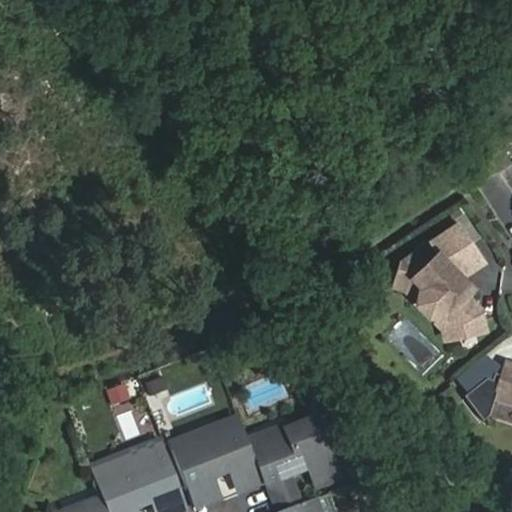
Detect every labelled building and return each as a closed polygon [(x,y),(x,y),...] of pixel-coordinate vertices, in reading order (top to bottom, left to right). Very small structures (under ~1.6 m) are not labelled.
[(481,258),(457,223),(431,241),(437,251),(430,258),(413,253),(400,261),(398,272),(413,276),(422,285),(423,297),(437,312),(448,312),(456,321),(460,336),(485,330),(480,309),(466,294),(474,287),(461,274),(481,258)] [(339,283),(323,297),(332,307),(347,292),(339,283)] [(511,367),(509,367),(495,404),(511,410),(511,367)] [(439,404),(427,413),(437,426),(449,417),(439,404)] [(249,446),(262,480),(264,485),(289,475),(308,467),(313,465),(321,484),(339,477),(317,419),(249,446)] [(240,423),(171,449),(186,488),(212,478),(231,471),(236,469),(243,487),(262,480),(249,446),(240,423)] [(163,453),(94,479),(107,511),(128,511),(133,509),(152,501),(178,491),(163,453)] [(308,467),(316,486),(321,484),(313,465),(308,467)] [(236,469),(231,471),(238,489),(243,487),(236,469)] [(264,485),(271,503),(296,493),(289,475),(264,485)] [(212,478),(186,488),(193,507),(219,497),(212,478)] [(152,501),(156,511),(179,511),(185,510),(178,491),(152,501)] [(312,511),(309,501),(279,511),(312,511)]
